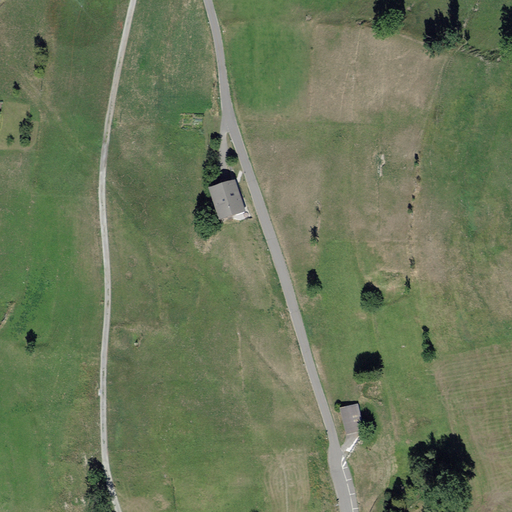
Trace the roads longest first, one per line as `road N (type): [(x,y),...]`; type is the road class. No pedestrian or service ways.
road 1 (unclassified): [(346,511),(332,436),(226,112),(208,0)]
road 2 (track): [(135,0),(101,157),(100,394),(106,473),(120,511)]
